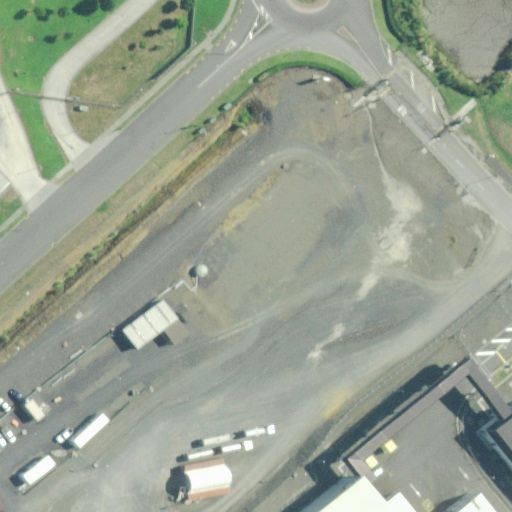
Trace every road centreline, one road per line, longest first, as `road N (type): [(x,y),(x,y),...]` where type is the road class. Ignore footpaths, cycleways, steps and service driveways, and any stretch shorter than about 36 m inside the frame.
road 1 (unclassified): [(0,267),(271,15)]
road 2 (unclassified): [(334,20),(511,216)]
